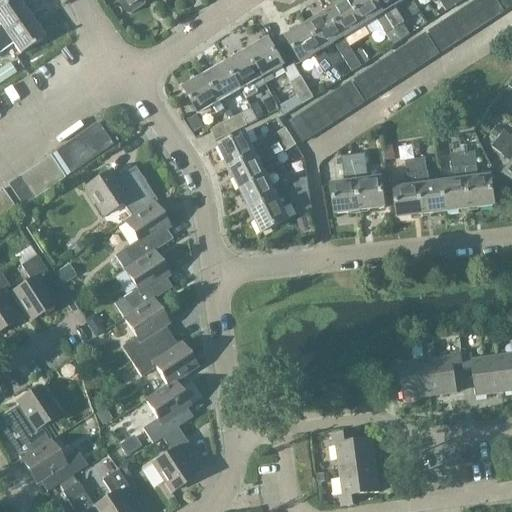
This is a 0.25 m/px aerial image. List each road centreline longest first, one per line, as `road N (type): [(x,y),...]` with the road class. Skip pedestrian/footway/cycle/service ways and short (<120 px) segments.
road 1 (residential): [(213,273),(511,240)]
road 2 (residential): [(213,273),(205,205),(131,83)]
road 3 (residential): [(356,511),(511,493)]
road 4 (residential): [(229,428),(213,273)]
road 5 (residential): [(511,430),(403,435),(366,417)]
road 6 (residential): [(131,83),(251,0)]
